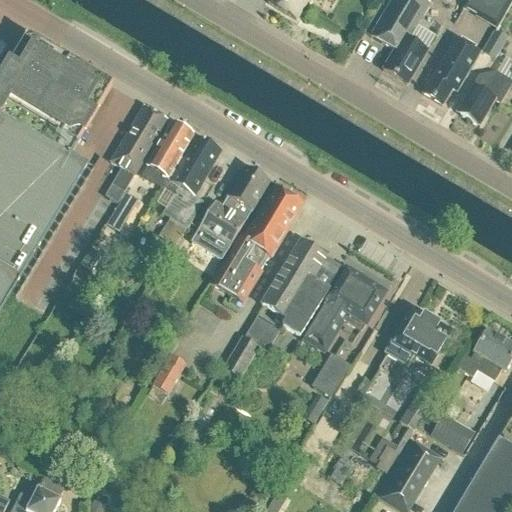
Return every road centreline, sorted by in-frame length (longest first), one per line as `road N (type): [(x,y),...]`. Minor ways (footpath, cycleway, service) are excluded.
road 1 (secondary): [(511,303),(1,0)]
road 2 (residential): [(511,185),(205,0)]
road 3 (unknown): [(511,381),(433,511)]
